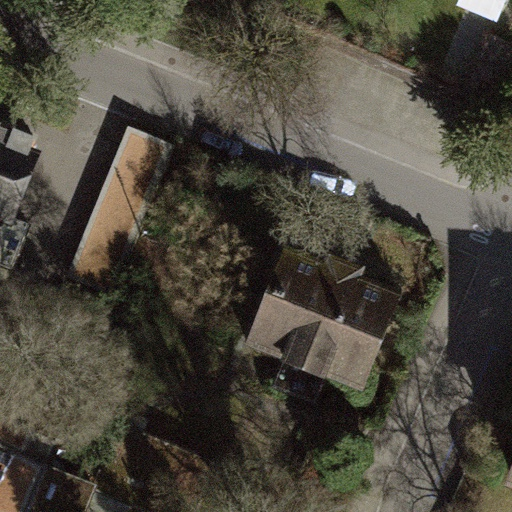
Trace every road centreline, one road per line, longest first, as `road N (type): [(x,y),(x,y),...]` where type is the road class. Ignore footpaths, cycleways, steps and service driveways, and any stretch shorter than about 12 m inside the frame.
road 1 (residential): [(0,33),(511,241)]
road 2 (residential): [(411,511),(511,274)]
